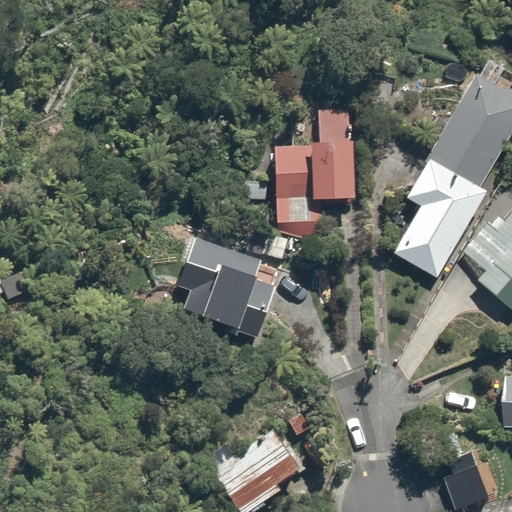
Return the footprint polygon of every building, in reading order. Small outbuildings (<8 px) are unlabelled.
[(401,195),(416,203),(389,253),(436,278),(511,137),(511,90),(489,78),(470,67),(401,195)] [(348,105),(317,105),(303,106),(303,117),(286,117),(286,142),(271,142),(272,229),(286,229),(286,239),(309,239),(309,231),(318,231),(318,195),(346,194),(353,194),(353,132),(349,132),(348,105)] [(511,309),(511,193),(457,255),(478,273),(472,280),(509,313),(511,309)] [(376,196),(356,196),(357,249),(376,249),(376,196)] [(177,311),(234,332),(255,340),(267,309),(276,285),(255,277),(263,256),(189,228),(185,251),(188,252),(176,284),(186,288),(177,311)] [(416,400),(392,356),(325,392),(349,436),(416,400)] [(500,425),(511,425),(511,373),(502,373),(500,425)] [(210,467),(233,507),(235,511),(243,511),(246,510),(247,511),(256,511),(266,507),(262,500),(292,482),(288,475),(297,470),(274,430),(210,467)] [(495,494),(471,438),(434,454),(458,509),(495,494)]
